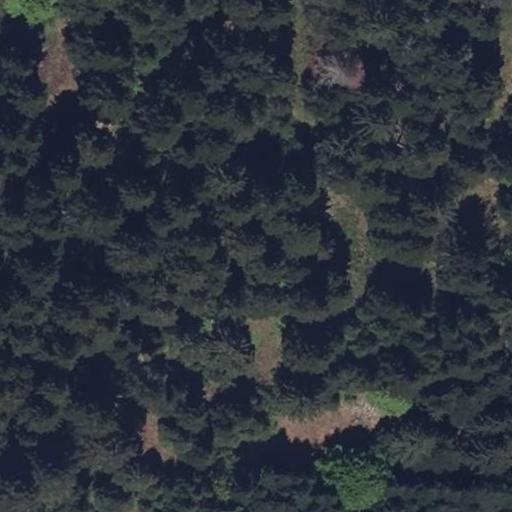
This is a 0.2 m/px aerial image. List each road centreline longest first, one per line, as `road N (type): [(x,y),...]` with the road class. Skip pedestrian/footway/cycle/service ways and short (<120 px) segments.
road 1 (track): [(182,40),(305,187),(361,274),(421,241),(492,91),(503,0)]
road 2 (track): [(0,434),(198,0)]
